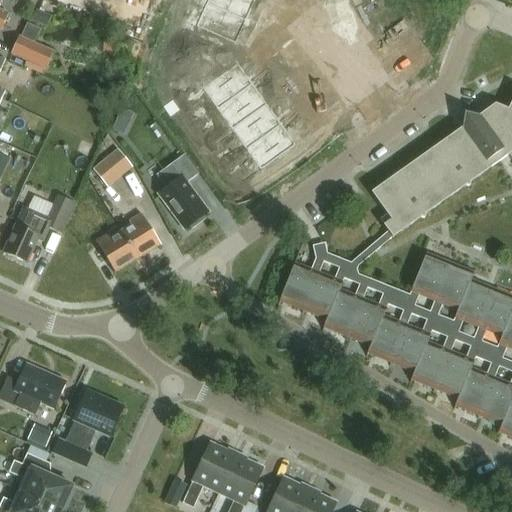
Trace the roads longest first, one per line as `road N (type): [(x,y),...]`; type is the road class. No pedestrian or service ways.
road 1 (residential): [(202,268),(437,99),(478,12)]
road 2 (residential): [(511,462),(202,268)]
road 3 (residential): [(455,511),(174,381)]
road 4 (residential): [(174,381),(111,511)]
road 5 (residential): [(0,302),(45,323),(89,329),(117,322)]
